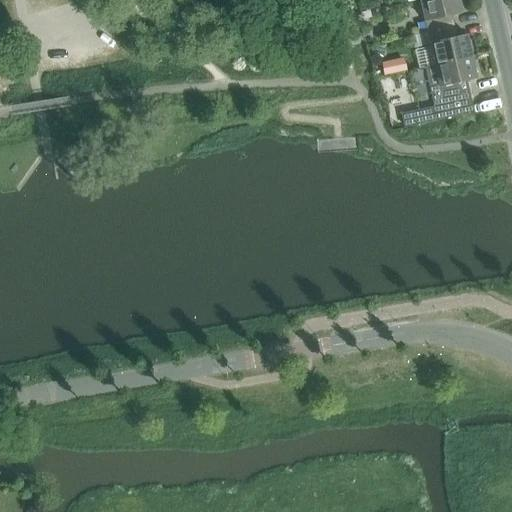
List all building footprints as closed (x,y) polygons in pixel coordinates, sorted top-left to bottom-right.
[(419,0),(427,32),(454,26),(452,15),(461,13),(458,0),(419,0)] [(435,65),(471,56),(477,55),(473,39),(468,40),(466,34),(457,36),(454,26),(427,32),(435,65)] [(476,79),(471,56),(435,65),(425,67),(437,120),(474,112),(467,81),(476,79)] [(404,59),(382,63),(385,75),(407,70),(404,59)] [(38,391),(62,390),(61,374),(37,375),(38,391)]
